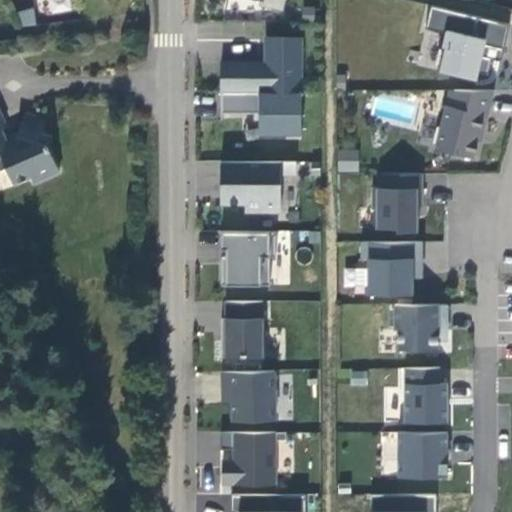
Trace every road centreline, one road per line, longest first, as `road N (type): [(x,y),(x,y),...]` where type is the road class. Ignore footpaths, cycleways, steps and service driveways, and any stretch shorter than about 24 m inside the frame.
road 1 (unclassified): [(169,0),(169,511)]
road 2 (residential): [(477,511),(487,235),(511,177)]
road 3 (unknown): [(170,92),(19,86)]
